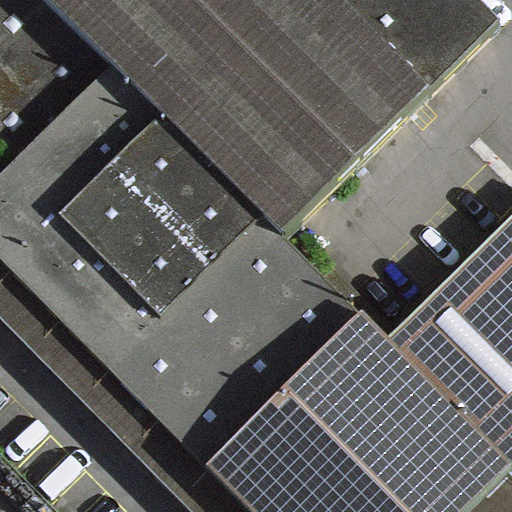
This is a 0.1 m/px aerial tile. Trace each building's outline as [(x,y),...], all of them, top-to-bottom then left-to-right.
[(0,0),(0,273),(53,325),(208,170),(35,0),(0,0)] [(335,0),(35,0),(208,170),(280,241),(429,93),(335,0)] [(280,241),(208,170),(53,325),(208,478),(362,322),(280,241)] [(511,220),(381,349),(511,473),(511,220)] [(362,322),(208,478),(241,511),(473,511),(511,474),(511,473),(381,349),(362,322)]
